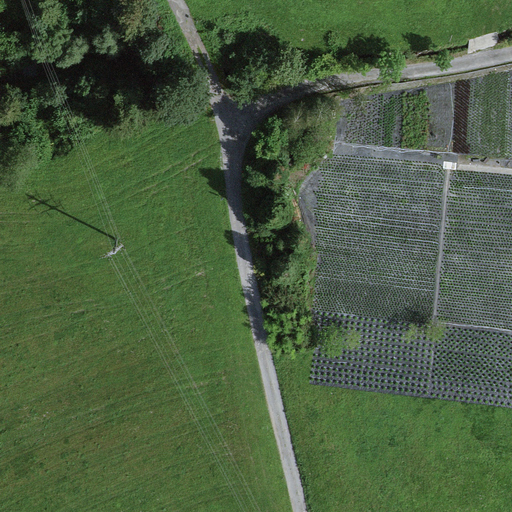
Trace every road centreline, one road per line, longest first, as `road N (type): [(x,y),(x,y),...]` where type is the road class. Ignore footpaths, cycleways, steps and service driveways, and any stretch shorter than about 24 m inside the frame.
road 1 (track): [(234,132),(236,202),(299,511)]
road 2 (track): [(234,132),(277,94),(511,52)]
road 3 (track): [(174,0),(234,132)]
